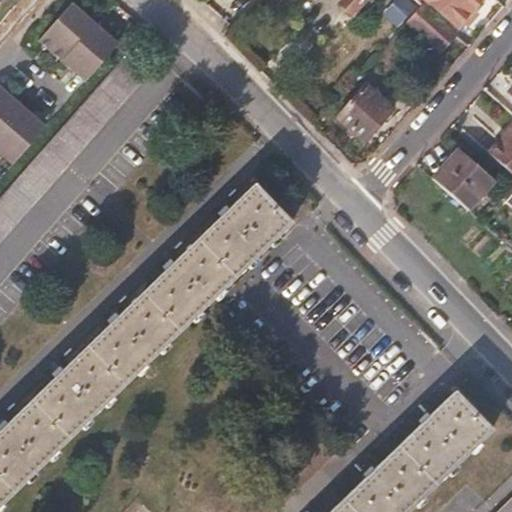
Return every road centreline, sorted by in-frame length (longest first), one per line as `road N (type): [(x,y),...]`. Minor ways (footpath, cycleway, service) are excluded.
road 1 (residential): [(0,274),(198,52)]
road 2 (residential): [(511,28),(358,205)]
road 3 (residential): [(358,205),(511,366)]
road 4 (residential): [(198,52),(358,205)]
road 5 (unknown): [(392,409),(258,277)]
